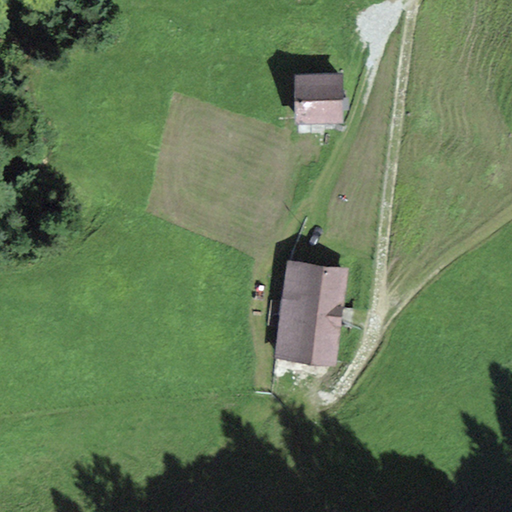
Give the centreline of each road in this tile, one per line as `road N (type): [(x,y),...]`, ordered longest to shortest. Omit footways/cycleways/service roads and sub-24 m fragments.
road 1 (track): [(371,291),(364,353),(331,401),(287,395),(145,511)]
road 2 (track): [(405,0),(371,291)]
